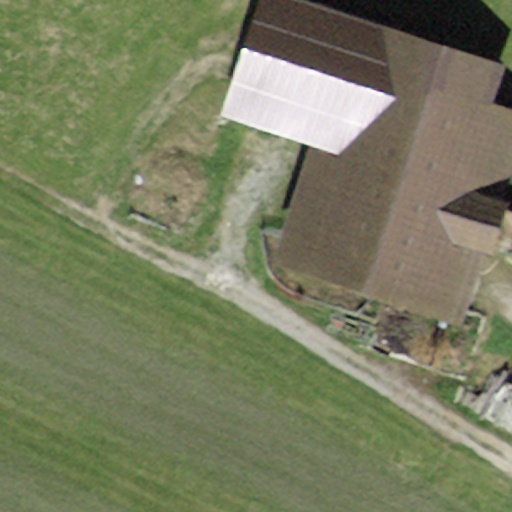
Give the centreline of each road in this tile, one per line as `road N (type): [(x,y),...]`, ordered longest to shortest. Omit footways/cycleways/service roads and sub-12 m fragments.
road 1 (track): [(262,141),(233,226),(229,267),(239,297),(511,467)]
road 2 (track): [(0,165),(239,297)]
